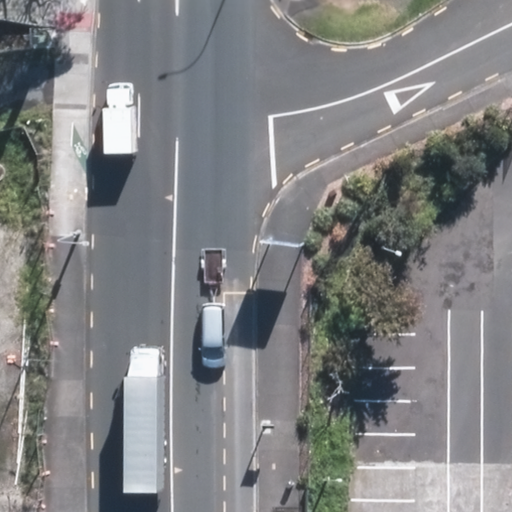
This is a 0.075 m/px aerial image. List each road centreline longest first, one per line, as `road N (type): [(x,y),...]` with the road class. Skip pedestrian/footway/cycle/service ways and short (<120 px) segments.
road 1 (primary): [(177,133),(177,511)]
road 2 (residential): [(511,26),(386,85),(177,133)]
road 3 (primary): [(176,0),(177,133)]
